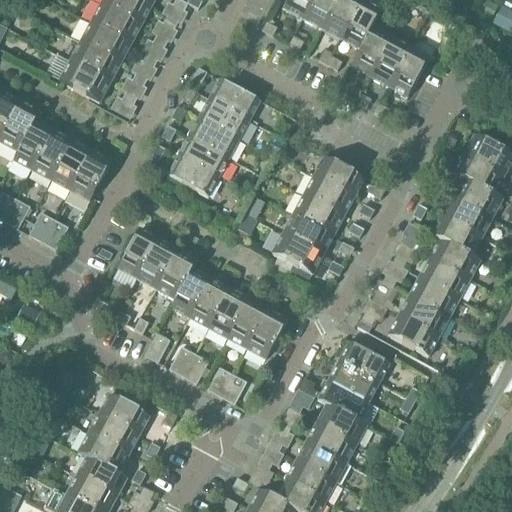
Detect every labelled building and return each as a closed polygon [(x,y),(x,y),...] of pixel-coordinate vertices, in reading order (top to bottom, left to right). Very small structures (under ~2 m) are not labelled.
[(132,0),(104,0),(100,8),(140,29),(151,10),(132,0)] [(132,0),(151,10),(156,0),(132,0)] [(193,0),(189,0),(186,7),(187,8),(192,10),(197,13),(202,4),(193,0)] [(288,0),(282,11),(301,22),(313,0),(288,0)] [(313,0),(301,22),(321,32),(337,0),(313,0)] [(356,0),(337,0),(321,32),(340,42),(361,2),(356,0)] [(173,9),(184,15),(187,8),(186,7),(176,2),(173,9)] [(361,2),(340,42),(358,52),(359,53),(371,29),(372,30),(381,13),(361,2)] [(100,8),(90,26),(130,48),(140,29),(100,8)] [(3,18),(0,24),(0,28),(7,32),(9,27),(8,20),(3,18)] [(162,27),(174,33),(177,27),(177,26),(166,20),(165,21),(162,27)] [(265,24),(261,33),(272,39),(277,30),(265,24)] [(90,26),(80,45),(120,67),(130,48),(90,26)] [(358,52),(349,69),(368,80),(390,40),(372,30),(371,29),(359,53),(358,52)] [(152,46),(152,47),(163,53),(167,46),(167,45),(156,39),(152,46)] [(292,39),(288,47),(299,54),(304,45),(292,39)] [(390,40),(368,80),(387,90),(409,50),(390,40)] [(80,45),(70,64),(110,86),(120,67),(80,45)] [(409,50),(387,90),(407,101),(428,60),(409,50)] [(323,52),(317,64),(326,68),(330,60),(332,57),(323,52)] [(142,65),(141,65),(153,72),(157,65),(157,64),(145,58),(142,65)] [(330,60),(326,68),(337,74),(341,66),(330,60)] [(70,64),(59,85),(99,106),(110,86),(70,64)] [(197,72),(192,82),(201,87),(207,76),(198,71),(197,72)] [(131,84),(142,90),(143,90),(146,83),(135,77),(131,84)] [(219,83),(208,102),(249,123),(259,104),(219,83)] [(352,90),(346,101),(355,105),(360,97),(361,95),(352,90)] [(188,91),(182,102),(190,106),(196,95),(188,91)] [(1,94),(0,96),(0,141),(20,104),(1,94)] [(121,103),(132,109),(136,102),(125,96),(124,97),(121,103)] [(360,97),(355,105),(366,111),(370,103),(360,97)] [(208,102),(198,121),(238,143),(249,123),(208,102)] [(20,104),(0,141),(0,145),(17,154),(18,155),(34,124),(35,124),(40,115),(20,104)] [(378,107),(373,115),(385,122),(390,113),(378,107)] [(177,110),(171,121),(179,125),(186,114),(177,110)] [(198,121),(188,140),(228,161),(238,143),(198,121)] [(17,154),(12,163),(32,174),(54,134),(35,124),(34,124),(18,155),(17,154)] [(167,129),(161,140),(170,144),(176,133),(167,129)] [(54,134),(32,174),(51,184),(72,144),(54,134)] [(445,138),(440,147),(451,153),(456,144),(445,138)] [(511,158),(474,138),(463,158),(464,157),(504,178),(511,163),(511,158)] [(188,140),(178,159),(218,181),(228,161),(188,140)] [(72,144),(51,184),(70,194),(92,154),(72,144)] [(157,148),(151,159),(159,164),(165,152),(157,148)] [(92,154),(70,194),(89,205),(111,165),(92,154)] [(434,157),(430,166),(438,170),(441,172),(446,163),(434,157)] [(463,158),(452,178),(461,182),(461,181),(493,198),(494,198),(504,178),(464,157),(463,158)] [(178,159),(167,179),(181,187),(207,201),(218,181),(178,159)] [(323,161),(312,180),(353,202),(363,183),(323,161)] [(438,170),(432,181),(441,185),(447,175),(441,172),(438,170)] [(167,179),(163,186),(178,194),(181,187),(167,179)] [(312,180),(302,199),(343,221),(353,202),(312,180)] [(461,182),(451,201),(452,200),(492,222),(502,202),(494,198),(493,198),(461,181),(461,182)] [(373,188),(368,197),(380,203),(384,194),(373,188)] [(428,188),(422,199),(431,204),(437,193),(428,188)] [(2,195),(0,198),(0,223),(4,226),(17,203),(2,195)] [(302,199),(292,218),(333,239),(343,221),(302,199)] [(451,201),(440,220),(441,220),(442,219),(482,241),(492,222),(452,200),(451,201)] [(17,203),(4,226),(17,233),(30,210),(17,203)] [(418,207),(412,219),(421,223),(427,212),(418,207)] [(363,208),(358,216),(369,222),(374,214),(363,208)] [(40,216),(28,239),(42,246),(54,223),(40,216)] [(292,218),(282,237),(322,259),(333,239),(292,218)] [(431,236),(430,239),(439,243),(471,260),(472,259),(482,241),(442,219),(441,220),(440,220),(431,236)] [(54,223),(42,246),(56,253),(67,231),(54,223)] [(352,227),(348,235),(359,241),(364,233),(352,227)] [(117,272),(111,283),(130,294),(137,282),(158,243),(139,233),(117,272)] [(282,237),(272,257),(291,268),(311,279),(312,279),(318,268),(322,259),(282,237)] [(401,246),(401,247),(413,253),(417,245),(405,239),(405,240),(401,246)] [(158,243),(137,282),(156,293),(177,253),(158,243)] [(439,243),(429,261),(469,283),(480,264),(472,259),(471,260),(439,243)] [(342,246),(338,254),(349,260),(353,252),(342,246)] [(177,253),(156,293),(174,303),(175,303),(192,272),(197,264),(177,253)] [(391,265),(391,266),(402,271),(403,271),(406,265),(406,264),(395,258),(395,259),(391,265)] [(429,261),(419,280),(459,302),(469,283),(429,261)] [(332,264),(327,273),(335,277),(339,279),(343,271),(340,269),(332,264)] [(174,303),(169,311),(189,322),(211,282),(192,272),(175,303),(174,303)] [(231,272),(226,280),(235,284),(239,276),(231,272)] [(381,284),(381,285),(392,291),(396,284),(396,283),(385,277),(381,284)] [(419,280),(408,300),(449,321),(459,302),(419,280)] [(211,282),(189,322),(208,332),(230,292),(211,282)] [(0,298),(10,304),(15,294),(0,285),(0,298)] [(230,292),(208,332),(228,343),(250,303),(230,292)] [(371,303),(371,304),(382,310),(382,309),(386,303),(374,296),(374,297),(371,303)] [(408,300),(398,319),(439,340),(449,321),(408,300)] [(250,303),(228,343),(247,353),(268,313),(250,303)] [(100,304),(95,312),(107,318),(112,310),(100,304)] [(268,313),(247,353),(266,363),(287,323),(268,313)] [(119,314),(115,322),(126,329),(130,320),(119,314)] [(360,323),(357,330),(368,336),(371,329),(375,323),(375,322),(364,316),(364,317),(360,323)] [(398,319),(388,339),(390,340),(428,360),(439,340),(398,319)] [(140,321),(134,333),(142,338),(148,326),(140,321)] [(153,343),(144,360),(158,367),(169,344),(156,337),(153,343)] [(352,340),(349,345),(367,355),(370,350),(352,340)] [(349,345),(339,364),(379,386),(389,367),(367,355),(349,345)] [(181,350),(169,373),(176,377),(182,380),(195,358),(181,350)] [(195,358),(182,380),(196,388),(202,377),(208,365),(195,358)] [(339,364),(329,383),(368,405),(379,386),(339,364)] [(216,377),(207,393),(219,400),(232,378),(230,377),(219,371),(216,377)] [(232,378),(219,400),(234,408),(246,386),(232,378)] [(329,383),(317,404),(326,408),(358,425),(358,424),(368,405),(329,383)] [(411,390),(406,401),(414,406),(420,395),(411,390)] [(109,398),(98,417),(138,439),(148,419),(109,398)] [(406,401),(400,412),(408,417),(414,406),(406,401)] [(292,404),(288,411),(299,417),(299,416),(302,410),(303,410),(292,404)] [(326,408),(316,426),(356,448),(367,428),(358,424),(358,425),(326,408)] [(168,414),(162,426),(170,430),(177,419),(168,414)] [(98,417),(88,436),(128,458),(138,439),(98,417)] [(281,424),(278,430),(288,436),(289,435),(292,430),(292,429),(281,424)] [(316,426),(306,445),(346,466),(356,448),(316,426)] [(396,430),(390,442),(398,446),(404,434),(396,430)] [(88,436),(77,456),(86,461),(86,460),(118,478),(119,477),(118,477),(128,458),(88,436)] [(271,442),(267,449),(278,456),(278,455),(282,448),(271,442)] [(306,445),(296,464),(336,485),(340,487),(350,469),(346,466),(306,445)] [(151,446),(145,456),(154,461),(160,450),(151,446)] [(86,461),(76,479),(116,501),(127,481),(119,477),(118,478),(86,460),(86,461)] [(261,461),(257,468),(268,474),(271,467),(272,467),(261,461)] [(296,464),(285,483),(325,505),(336,485),(296,464)] [(137,472),(131,483),(140,487),(145,476),(137,472)] [(76,479),(66,498),(91,511),(109,511),(116,501),(76,479)] [(251,480),(247,487),(248,487),(258,493),(261,486),(262,486),(251,480)] [(237,481),(232,489),(243,495),(248,487),(247,487),(237,481)] [(275,502),(293,511),(320,511),(325,505),(285,483),(275,502)] [(139,497),(149,503),(150,502),(153,496),(154,495),(143,489),(139,497)] [(53,491),(43,510),(46,511),(91,511),(66,498),(53,491)] [(258,493),(247,511),(293,511),(275,502),(258,493)] [(226,501),(221,509),(226,511),(234,511),(237,507),(226,501)]
